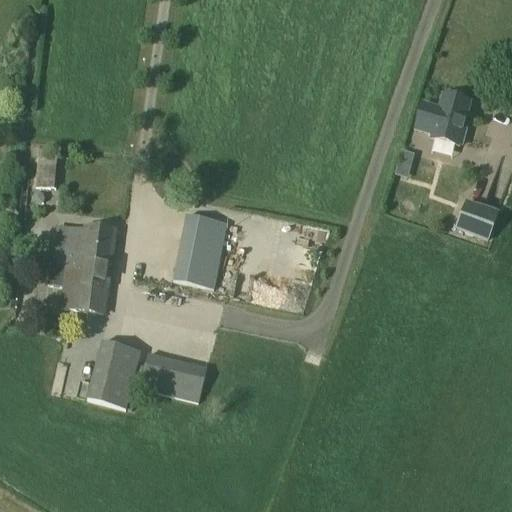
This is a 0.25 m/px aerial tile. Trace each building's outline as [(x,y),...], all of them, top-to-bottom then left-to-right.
[(431,141),(458,148),(458,146),(461,147),(465,131),(462,130),(469,104),(466,103),(464,100),(457,98),(454,100),(442,97),(439,111),(422,106),(416,129),(433,134),(431,141)] [(37,189),(57,191),(60,159),(40,157),(37,189)] [(455,232),(488,245),(499,216),(466,203),(455,232)] [(173,285),(212,292),(225,227),(186,219),(173,285)] [(51,264),(109,273),(115,235),(85,230),(84,233),(56,229),(51,264)] [(61,310),(103,316),(109,273),(51,264),(47,288),(64,290),(61,310)] [(86,403),(125,414),(140,356),(101,346),(86,403)] [(168,400),(198,407),(206,372),(177,364),(168,400)]
